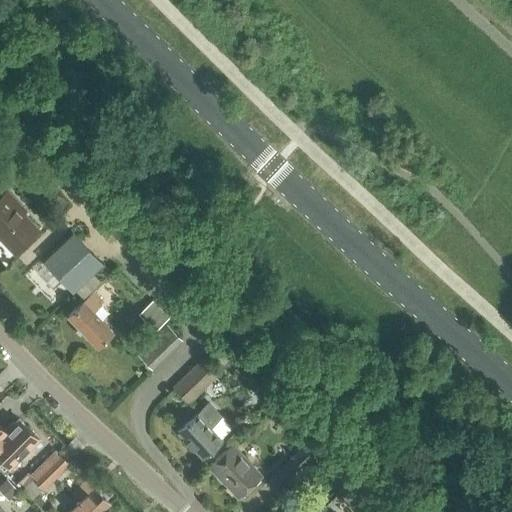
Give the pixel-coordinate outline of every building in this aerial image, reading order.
[(0,238),(14,254),(38,230),(17,208),(21,205),(8,191),(0,198),(0,238)] [(104,262),(73,231),(45,257),(75,290),(104,262)] [(112,332),(93,311),(103,302),(93,291),(68,315),(97,346),(112,332)] [(168,318),(151,300),(139,312),(156,330),(168,318)] [(152,367),(181,341),(167,326),(138,352),(152,367)] [(187,401),(216,373),(201,358),(172,385),(187,401)] [(221,439),(210,426),(218,417),(206,404),(177,432),(201,458),(221,439)] [(0,457),(9,467),(38,438),(18,418),(5,430),(0,425),(0,457)] [(260,476),(231,445),(209,466),(237,497),(260,476)] [(282,484),(309,458),(300,449),(273,475),(282,484)] [(43,490),(70,464),(59,452),(21,488),(31,498),(42,488),(43,490)] [(8,477),(0,486),(12,495),(19,486),(8,477)] [(102,511),(109,506),(86,482),(73,493),(79,499),(64,511),(102,511)] [(29,511),(36,506),(24,495),(15,504),(22,511),(29,511)]
